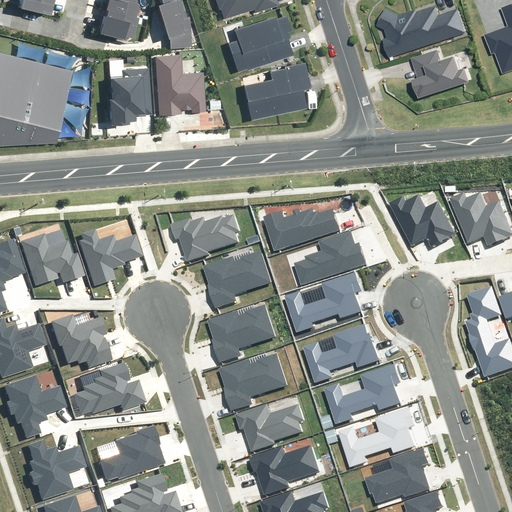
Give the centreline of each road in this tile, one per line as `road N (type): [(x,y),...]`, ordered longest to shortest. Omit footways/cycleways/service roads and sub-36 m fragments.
road 1 (secondary): [(0,181),(375,150)]
road 2 (residential): [(420,294),(490,511)]
road 3 (residential): [(157,306),(227,511)]
road 4 (residential): [(327,0),(375,150)]
road 5 (secondary): [(375,150),(511,138)]
